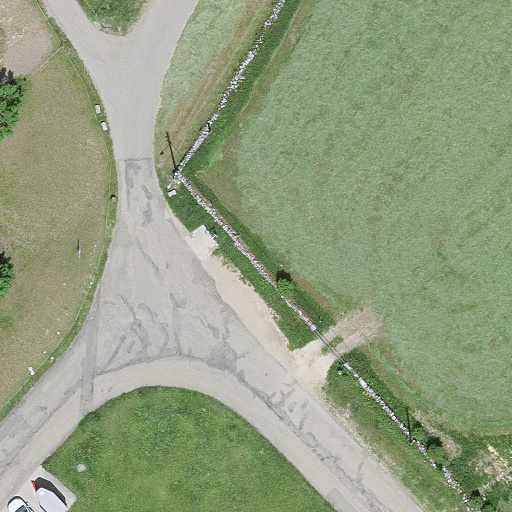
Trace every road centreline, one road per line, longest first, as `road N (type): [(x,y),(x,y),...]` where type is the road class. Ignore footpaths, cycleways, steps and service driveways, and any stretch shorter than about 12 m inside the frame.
road 1 (unclassified): [(151,319),(137,100),(175,0)]
road 2 (unclassified): [(379,511),(247,379),(151,319)]
road 3 (unclassified): [(151,319),(0,473)]
